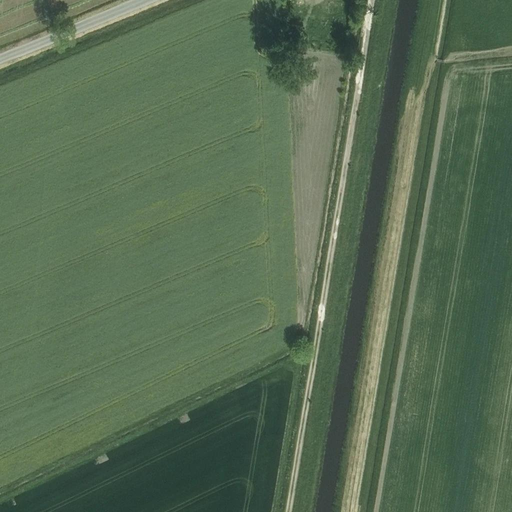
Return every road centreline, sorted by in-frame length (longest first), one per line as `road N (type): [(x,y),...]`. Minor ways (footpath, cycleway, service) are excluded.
road 1 (track): [(292,511),(372,0)]
road 2 (tertiary): [(146,0),(0,61)]
